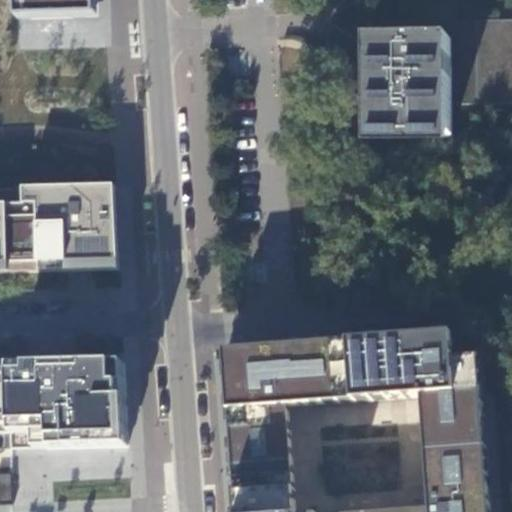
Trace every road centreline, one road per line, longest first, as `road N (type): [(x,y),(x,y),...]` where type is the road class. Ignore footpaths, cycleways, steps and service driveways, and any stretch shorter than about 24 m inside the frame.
road 1 (residential): [(154,0),(178,324)]
road 2 (residential): [(178,324),(191,507)]
road 3 (residential): [(0,327),(178,324)]
road 4 (residential): [(63,511),(191,507)]
